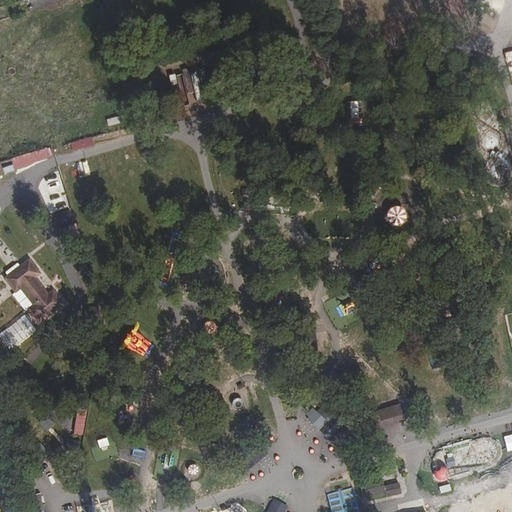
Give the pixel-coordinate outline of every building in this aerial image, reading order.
[(0,19),(60,0),(19,0),(0,6),(0,19)] [(135,120),(106,18),(92,22),(123,124),(135,120)] [(195,103),(188,71),(169,75),(177,107),(195,103)] [(347,125),(361,125),(361,102),(348,101),(347,125)] [(69,142),(71,151),(92,145),(90,136),(69,142)] [(34,155),(36,161),(45,157),(43,151),(34,155)] [(384,208),(389,225),(405,220),(399,203),(384,208)] [(59,229),(73,226),(70,209),(55,212),(59,229)] [(31,261),(7,280),(15,291),(21,287),(34,305),(29,309),(38,320),(62,302),(53,290),(48,294),(34,277),(39,273),(31,261)] [(22,312),(0,331),(0,338),(11,351),(36,328),(22,312)] [(239,397),(230,400),(232,410),(242,408),(239,397)] [(359,433),(406,420),(403,407),(356,420),(359,433)] [(44,414),(37,422),(46,431),(54,423),(44,414)] [(99,450),(109,447),(105,435),(94,438),(99,450)] [(66,451),(79,451),(79,440),(66,439),(66,451)] [(261,445),(249,456),(262,470),(274,459),(261,445)] [(130,455),(143,458),(145,451),(132,447),(130,455)] [(193,463),(185,468),(190,475),(198,470),(193,463)] [(445,467),(436,466),(435,475),(444,476),(445,467)] [(133,474),(125,478),(130,488),(138,484),(133,474)] [(383,482),(365,486),(369,498),(386,494),(387,497),(402,493),(400,483),(385,487),(383,482)] [(358,511),(353,487),(325,493),(329,511),(358,511)] [(28,511),(41,511),(41,494),(28,495),(28,511)] [(116,511),(114,499),(94,503),(95,511),(116,511)] [(274,499),(266,511),(284,511),(287,507),(274,499)]
